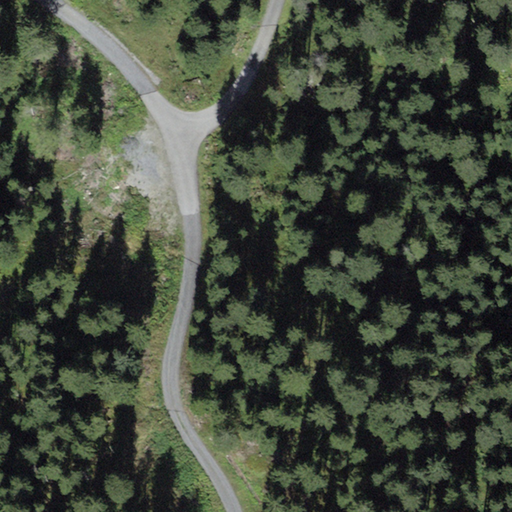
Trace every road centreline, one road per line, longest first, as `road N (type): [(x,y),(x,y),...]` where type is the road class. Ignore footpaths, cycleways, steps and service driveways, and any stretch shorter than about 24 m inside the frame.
road 1 (track): [(180,144),(192,210),(189,277),(169,388),(230,511)]
road 2 (track): [(54,0),(108,46),(180,144)]
road 3 (track): [(180,144),(239,89),(277,0)]
